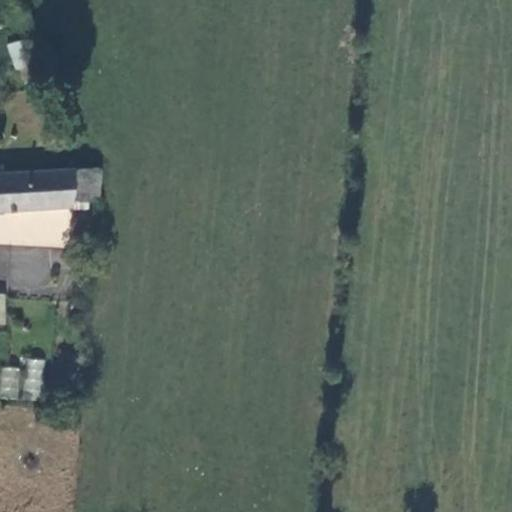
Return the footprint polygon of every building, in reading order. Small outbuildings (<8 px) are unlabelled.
[(15,71),(32,67),(24,39),(7,44),(15,71)] [(75,200),(74,170),(0,172),(0,207),(76,204),(75,200)] [(75,200),(100,199),(99,170),(74,170),(75,200)] [(50,285),(52,248),(13,246),(12,283),(50,285)] [(26,357),(22,398),(40,400),(45,359),(26,357)] [(0,398),(19,399),(20,367),(0,366),(0,375),(0,398)]
